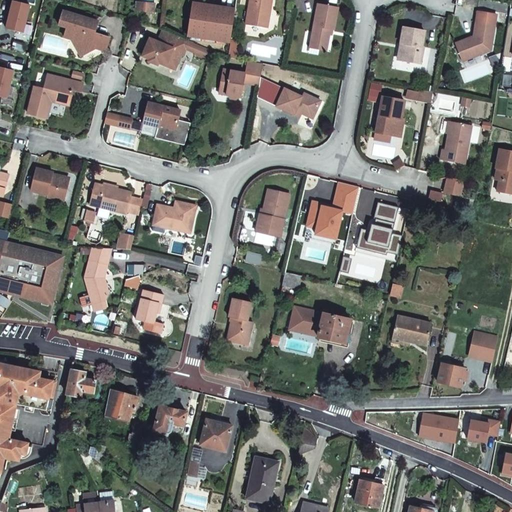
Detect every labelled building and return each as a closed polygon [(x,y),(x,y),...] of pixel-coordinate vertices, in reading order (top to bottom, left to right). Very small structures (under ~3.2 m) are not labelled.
[(265,9),(271,10),(273,0),(249,0),(246,26),(264,29),(267,14),(265,14),(265,9)] [(27,5),(11,1),(4,29),(20,33),(27,5)] [(144,11),(145,3),(137,2),(136,10),(144,11)] [(154,4),(145,3),(144,11),(154,12),(154,4)] [(234,9),(192,3),(187,36),(229,42),(234,9)] [(339,9),(318,5),(309,49),(326,52),(330,31),(335,32),(339,9)] [(84,47),(87,53),(96,48),(102,51),(107,47),(110,39),(100,35),(99,38),(94,36),(98,23),(63,12),(58,26),(67,29),(64,38),(71,40),(77,51),(84,47)] [(462,63),(473,59),(475,54),(482,52),(483,56),(491,53),(497,17),(477,13),(476,24),(472,42),(467,41),(454,45),(462,63)] [(404,29),(401,45),(404,45),(401,62),(421,65),(424,48),(422,48),(424,33),(404,29)] [(186,49),(189,42),(162,30),(159,39),(163,41),(161,45),(157,43),(149,39),(141,57),(149,60),(148,63),(157,67),(158,64),(165,67),(169,60),(178,64),(182,55),(183,56),(186,49)] [(238,41),(230,40),(229,49),(236,50),(238,41)] [(197,44),(189,41),(189,42),(186,49),(193,52),(197,44)] [(208,50),(197,44),(193,52),(193,54),(206,59),(208,50)] [(80,57),(87,53),(84,47),(77,51),(80,57)] [(236,50),(229,49),(228,56),(235,57),(236,50)] [(174,71),(178,64),(169,60),(165,67),(174,71)] [(259,85),(263,64),(253,62),(248,61),(245,72),(223,68),(219,87),(223,88),(226,91),(225,94),(241,97),(244,82),(259,85)] [(11,70),(0,67),(0,97),(4,98),(11,70)] [(511,74),(503,74),(502,85),(511,86),(511,89),(511,74)] [(79,83),(46,75),(42,90),(35,116),(44,118),(48,101),(49,97),(67,102),(69,91),(77,92),(79,83)] [(25,113),(35,116),(42,90),(31,87),(25,113)] [(297,111),(303,115),(313,120),(322,102),(304,93),(302,98),(285,89),(276,106),(294,116),(297,111)] [(418,101),(431,103),(433,93),(419,91),(418,101)] [(66,106),(67,102),(49,97),(48,101),(66,106)] [(406,102),(384,97),(377,133),(398,137),(403,134),(405,120),(402,120),(406,102)] [(470,108),(471,100),(463,99),(461,106),(470,108)] [(147,103),(141,124),(156,128),(157,126),(174,131),(177,119),(179,112),(147,103)] [(300,119),(303,115),(297,111),(294,116),(300,119)] [(117,117),(104,114),(102,122),(115,126),(117,117)] [(188,122),(177,119),(174,131),(157,126),(156,128),(154,138),(182,146),(188,122)] [(473,126),(452,121),(449,134),(446,150),(442,150),(440,160),(465,165),(473,126)] [(156,128),(141,124),(139,131),(154,135),(156,128)] [(511,151),(499,149),(494,171),(495,171),(493,182),(497,183),(495,194),(511,197),(511,194),(511,151)] [(50,173),(34,169),(29,192),(62,200),(67,181),(50,176),(50,173)] [(464,181),(448,178),(445,193),(460,197),(464,181)] [(128,193),(92,184),(87,204),(124,213),(128,196),(128,193)] [(357,187),(339,185),(331,208),(313,206),(305,229),(335,235),(343,213),(352,215),(357,187)] [(267,191),(263,210),(262,216),(259,215),(255,232),(269,236),(270,229),(281,232),(290,196),(267,191)] [(430,191),(428,199),(438,201),(440,193),(430,191)] [(137,215),(141,199),(128,196),(124,212),(137,215)] [(155,203),(152,218),(164,221),(162,227),(188,232),(194,204),(174,199),(172,207),(155,203)] [(11,206),(0,203),(0,217),(7,219),(11,206)] [(359,233),(357,253),(395,257),(402,236),(392,235),(398,209),(376,204),(367,235),(359,233)] [(107,215),(102,214),(98,216),(97,221),(99,225),(104,226),(108,224),(110,219),(107,215)] [(164,221),(152,218),(151,224),(162,227),(164,221)] [(280,238),(281,232),(270,229),(269,236),(280,238)] [(120,248),(128,248),(132,235),(122,232),(121,235),(119,244),(120,248)] [(0,275),(29,283),(37,251),(3,243),(0,256),(0,275)] [(109,248),(89,247),(81,278),(86,294),(89,304),(102,301),(105,292),(102,283),(100,282),(99,279),(101,277),(109,248)] [(0,275),(0,294),(48,306),(60,257),(37,251),(29,283),(0,275)] [(136,262),(127,266),(130,276),(140,272),(136,262)] [(298,290),(301,276),(285,273),(282,286),(298,290)] [(122,284),(137,288),(140,278),(138,274),(124,279),(122,284)] [(401,287),(392,285),(390,296),(399,299),(401,287)] [(157,302),(160,303),(162,295),(142,290),(135,319),(144,321),(152,323),(154,312),(157,302)] [(86,294),(76,297),(79,307),(89,304),(86,294)] [(230,323),(232,323),(234,324),(235,325),(235,326),(235,328),(234,328),(234,329),(233,329),(230,342),(248,346),(253,323),(247,322),(251,304),(233,300),(228,318),(231,319),(230,323)] [(102,301),(89,304),(91,311),(103,307),(102,301)] [(323,313),(294,307),(292,316),(298,325),(319,330),(323,313)] [(350,319),(323,313),(319,330),(318,336),(317,337),(344,343),(350,319)] [(298,325),(292,316),(289,330),(318,336),(319,330),(298,325)] [(392,338),(410,342),(426,346),(431,324),(396,317),(392,338)] [(144,321),(142,328),(159,333),(162,324),(152,321),(152,323),(144,321)] [(234,324),(232,323),(227,341),(230,342),(233,329),(234,329),(234,328),(235,328),(235,326),(235,325),(234,324)] [(510,332),(500,329),(498,338),(508,341),(510,332)] [(481,334),(473,332),(468,357),(475,358),(481,334)] [(496,337),(481,334),(475,358),(491,362),(496,337)] [(277,337),(271,336),(269,344),(275,346),(277,337)] [(410,342),(392,338),(391,342),(409,346),(410,342)] [(468,370),(441,364),(437,382),(460,387),(461,381),(465,382),(468,370)] [(0,475),(4,457),(18,460),(19,453),(26,454),(28,443),(8,439),(15,404),(48,411),(54,385),(20,378),(21,371),(0,367),(0,475)] [(86,373),(72,370),(67,394),(80,397),(82,391),(93,393),(95,381),(93,381),(94,377),(85,375),(86,373)] [(138,397),(109,390),(104,415),(129,421),(131,411),(134,412),(138,397)] [(186,412),(160,405),(154,429),(170,434),(173,423),(183,426),(186,412)] [(458,419),(421,413),(417,436),(427,438),(428,434),(431,435),(430,438),(453,443),(458,419)] [(479,421),(470,419),(466,438),(485,442),(486,433),(497,435),(499,422),(480,418),(479,421)] [(232,426),(207,420),(200,445),(225,451),(232,426)] [(307,430),(303,429),(298,451),(302,452),(315,448),(318,438),(307,430)] [(90,446),(88,453),(95,458),(97,448),(90,446)] [(97,448),(95,458),(101,463),(104,450),(97,448)] [(511,454),(505,453),(501,474),(511,476),(511,474),(511,473),(511,454)] [(277,463),(265,460),(265,463),(255,461),(247,498),(269,503),(273,487),(271,486),(277,463)] [(197,464),(191,463),(189,474),(195,475),(197,464)] [(359,481),(355,502),(378,508),(383,486),(359,481)] [(115,511),(115,501),(99,503),(100,511),(115,511)] [(100,511),(99,503),(76,506),(76,511),(100,511)]
